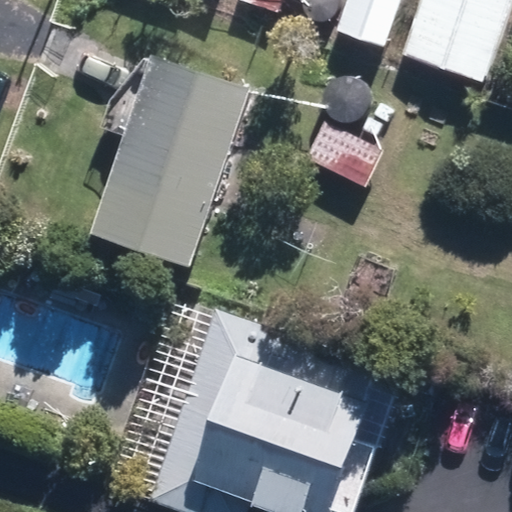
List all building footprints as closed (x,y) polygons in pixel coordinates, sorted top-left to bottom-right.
[(302,18),(307,23),(313,26),(320,27),(326,25),(333,22),(337,16),(340,10),(340,3),(338,0),(299,0),(298,5),(299,11),(302,18)] [(395,42),(410,0),(358,0),(349,25),(395,42)] [(508,49),(511,38),(511,0),(426,0),(410,45),(470,68),(481,39),(508,49)] [(212,250),(281,72),(184,35),(116,213),(212,250)] [(330,109),(335,114),(342,117),(349,118),(355,117),(361,113),(366,108),(368,101),(369,94),(366,88),(362,82),(357,78),(350,76),(343,77),(337,79),(332,84),(328,90),(327,96),(327,103),(330,109)] [(385,151),(330,121),(311,156),(366,186),(385,151)] [(351,511),(356,511),(362,500),(377,506),(407,432),(432,367),(240,291),(162,485),(228,511),(268,511),(280,483),(351,511)]
